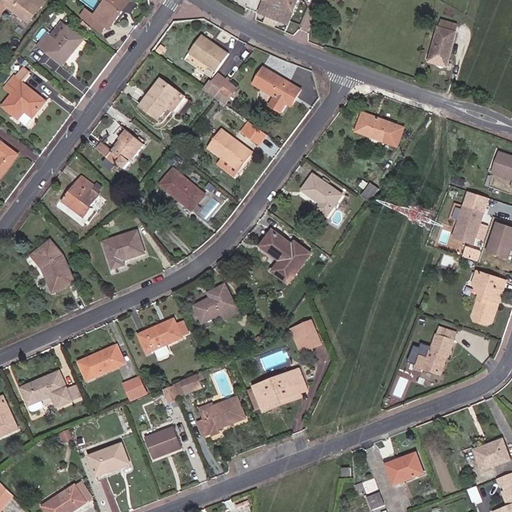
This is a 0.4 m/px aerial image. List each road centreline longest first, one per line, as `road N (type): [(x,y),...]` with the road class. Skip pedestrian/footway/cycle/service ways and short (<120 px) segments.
road 1 (residential): [(0,361),(191,282),(228,256),(361,71)]
road 2 (residential): [(511,364),(489,386),(437,411),(184,511)]
road 3 (residential): [(181,0),(0,244)]
road 4 (tertiary): [(361,71),(238,23),(202,0)]
road 5 (tertiary): [(511,130),(361,71)]
